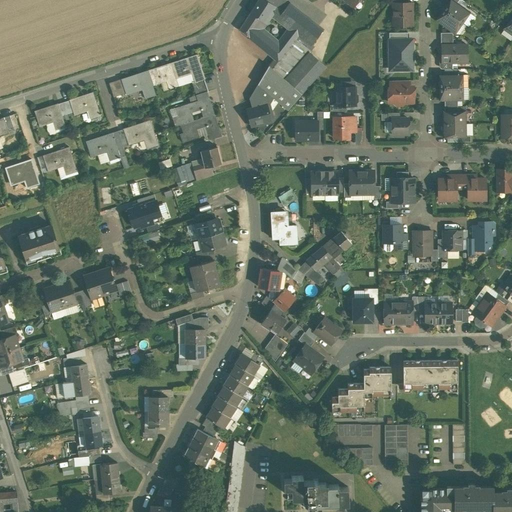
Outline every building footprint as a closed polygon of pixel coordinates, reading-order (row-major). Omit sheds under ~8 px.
[(266,0),(258,0),(250,13),(261,20),(265,22),(275,6),(270,3),(266,0)] [(289,3),(284,0),(271,0),(270,3),(275,6),(283,11),(289,3)] [(456,4),(451,0),(450,0),(451,0),(444,10),(462,23),(469,13),(456,4)] [(323,30),(289,3),(283,11),(277,18),(291,29),(299,35),(311,45),(312,45),(323,30)] [(412,25),(412,3),(408,3),(395,3),(393,3),(393,17),(395,17),(395,25),(412,25)] [(462,23),(444,10),(436,20),(454,33),(462,23)] [(261,20),(250,13),(246,19),(257,26),(261,20)] [(257,26),(246,19),(239,30),(249,38),(257,26)] [(279,44),(257,26),(249,38),(274,59),(275,58),(278,61),(286,50),(279,44)] [(291,29),(279,44),(286,50),(299,35),(291,29)] [(392,44),(408,43),(407,32),(389,33),(389,44),(392,44)] [(286,50),(278,61),(275,58),(274,59),(269,66),(286,81),(309,52),(314,46),(312,45),(311,45),(299,35),(286,50)] [(413,70),(412,43),(408,43),(392,44),(392,71),(413,70)] [(453,45),(442,45),(442,46),(442,63),(457,63),(457,60),(467,60),(467,45),(453,45)] [(309,52),(286,81),(301,94),(326,66),(309,52)] [(197,55),(171,63),(176,79),(192,74),(194,82),(195,83),(204,80),(205,79),(197,55)] [(171,63),(148,71),(153,86),(167,82),(169,90),(179,86),(176,79),(171,63)] [(286,81),(269,66),(258,85),(274,98),(287,110),(301,94),(286,81)] [(148,71),(122,79),(126,93),(127,95),(142,90),(145,99),(156,95),(153,86),(148,71)] [(444,75),(440,75),(440,88),(462,87),(462,75),(457,75),(444,75)] [(122,79),(109,84),(113,97),(126,93),(122,79)] [(204,80),(195,83),(194,82),(192,83),(194,89),(206,85),(204,80)] [(409,81),(391,81),(391,89),(390,89),(390,90),(388,92),(388,97),(390,99),(390,100),(393,103),(394,102),(397,105),(401,105),(404,103),(413,103),(413,87),(409,87),(409,81)] [(206,85),(194,89),(196,95),(207,91),(208,92),(206,85)] [(267,109),(266,105),(270,104),(274,98),(258,85),(249,98),(252,109),(247,110),(248,111),(245,112),(247,120),(250,119),(251,126),(270,121),(270,120),(268,112),(272,112),(271,108),(267,109)] [(355,88),(355,87),(336,88),(334,89),(334,95),(336,96),(336,105),(336,106),(346,105),(356,105),(355,105),(355,88)] [(462,100),(462,87),(440,88),(440,100),(444,100),(457,100),(462,100)] [(207,91),(196,95),(198,101),(209,97),(208,92),(207,91)] [(93,92),(70,100),(70,101),(74,112),(75,116),(88,111),(91,119),(101,116),(93,92)] [(198,101),(178,107),(181,115),(174,117),(177,126),(184,124),(194,120),(191,112),(201,109),(203,117),(215,114),(209,97),(198,101)] [(70,101),(64,103),(68,114),(74,112),(70,101)] [(64,103),(59,105),(62,116),(68,114),(64,103)] [(59,105),(59,104),(35,111),(40,127),(53,123),(56,130),(66,127),(62,116),(59,105)] [(444,112),(442,112),(443,124),(466,124),(465,112),(457,112),(444,112)] [(194,120),(184,124),(187,132),(180,134),(182,143),(199,137),(197,130),(206,127),(209,134),(220,131),(215,114),(203,117),(194,120)] [(511,115),(511,118),(502,118),(502,137),(511,137),(511,115)] [(10,116),(4,118),(8,129),(14,127),(10,116)] [(342,120),(334,120),(334,138),(343,138),(343,139),(349,139),(349,131),(348,117),(342,118),(342,120)] [(4,118),(0,119),(0,136),(9,133),(8,129),(4,118)] [(409,134),(408,119),(400,119),(392,119),(392,120),(392,134),(409,134)] [(150,121),(124,129),(128,141),(129,145),(144,140),(147,149),(158,146),(150,121)] [(317,122),(296,122),(296,140),(317,140),(317,130),(317,122)] [(466,136),(466,124),(443,124),(443,136),(457,136),(466,136)] [(124,129),(118,131),(122,143),(128,141),(124,129)] [(118,131),(112,133),(116,145),(122,143),(118,131)] [(220,131),(209,134),(211,140),(222,136),(220,131)] [(112,133),(86,142),(91,157),(106,152),(109,162),(120,158),(116,145),(112,133)] [(122,143),(116,145),(120,158),(126,156),(122,143)] [(69,147),(43,156),(47,167),(48,172),(64,167),(67,176),(77,172),(69,147)] [(217,147),(201,151),(205,167),(206,171),(212,169),(216,168),(215,165),(221,163),(217,147)] [(168,155),(158,158),(161,166),(170,163),(168,155)] [(43,156),(37,158),(41,169),(47,167),(43,156)] [(37,158),(31,159),(35,171),(41,169),(37,158)] [(31,159),(5,168),(10,184),(24,179),(27,189),(40,184),(35,171),(31,159)] [(205,167),(201,168),(203,179),(213,175),(212,169),(206,171),(205,167)] [(201,168),(194,169),(196,181),(203,179),(201,168)] [(511,174),(510,170),(497,170),(497,191),(504,191),(506,188),(511,180),(511,174)] [(361,171),(349,171),(350,184),(350,194),(362,194),(361,171)] [(374,186),(373,171),(361,171),(362,194),(373,194),(374,194),(374,186)] [(312,195),(325,195),(324,172),(316,172),(316,173),(311,173),(311,179),(312,194),(312,195)] [(324,172),(325,195),(338,194),(338,193),(338,178),(338,172),(332,172),(324,172)] [(462,189),(462,175),(452,175),(452,178),(456,178),(456,189),(462,189)] [(471,178),(471,175),(462,175),(462,189),(468,188),(468,178),(471,178)] [(396,178),(391,179),(391,191),(414,190),(414,178),(408,178),(396,178)] [(452,178),(452,179),(438,179),(438,198),(446,198),(446,200),(456,200),(456,189),(456,178),(452,178)] [(485,198),(485,179),(471,179),(471,178),(468,178),(468,188),(468,200),(478,200),(478,198),(485,198)] [(290,189),(280,196),(286,205),(296,199),(290,189)] [(414,190),(391,191),(391,202),(398,202),(414,202),(414,190)] [(137,200),(139,206),(156,201),(154,195),(137,200)] [(163,221),(156,201),(139,206),(128,210),(130,216),(129,216),(131,222),(132,222),(134,228),(145,225),(146,226),(157,222),(163,221)] [(212,211),(194,217),(196,224),(214,219),(212,211)] [(285,212),(271,212),(272,239),(279,238),(280,244),(297,243),(296,226),(286,226),(285,212)] [(196,224),(195,224),(199,239),(222,232),(219,220),(216,219),(214,219),(196,224)] [(157,222),(146,226),(148,232),(159,228),(157,222)] [(483,222),(483,226),(473,226),(473,239),(474,239),(474,250),(474,251),(484,250),(486,248),(486,242),(491,242),(491,235),(494,235),(494,229),(493,229),(493,222),(483,222)] [(35,231),(43,257),(50,255),(51,257),(61,254),(60,249),(59,249),(51,225),(40,229),(35,231)] [(401,234),(401,225),(383,225),(383,243),(393,243),(401,243),(401,234)] [(431,230),(413,231),(413,256),(419,256),(421,258),(424,258),(426,256),(431,256),(431,250),(431,230)] [(461,230),(443,230),(443,239),(443,250),(447,250),(461,250),(461,230)] [(43,257),(35,231),(29,232),(19,236),(26,260),(25,260),(27,265),(38,262),(37,259),(43,257)] [(341,231),(333,238),(344,250),(352,244),(341,231)] [(160,240),(157,232),(140,238),(142,245),(160,240)] [(222,232),(199,239),(202,251),(213,249),(225,245),(222,232)] [(447,250),(443,250),(443,239),(437,239),(437,250),(437,253),(437,257),(447,257),(447,250)] [(393,249),(393,243),(383,243),(383,249),(386,252),(390,252),(393,249)] [(323,247),(307,261),(312,267),(315,270),(316,270),(324,263),(331,256),(323,247)] [(213,249),(202,251),(195,253),(197,259),(214,254),(213,249)] [(331,256),(324,263),(334,274),(341,267),(340,267),(331,256)] [(297,271),(284,259),(281,258),(279,264),(284,266),(282,272),(279,271),(279,272),(282,273),(285,274),(292,279),(297,271)] [(197,259),(185,262),(187,268),(190,267),(198,264),(197,259)] [(198,264),(190,267),(194,279),(217,273),(213,261),(198,264)] [(307,261),(298,270),(304,274),(312,267),(307,261)] [(315,270),(312,267),(304,274),(318,285),(324,279),(316,270),(315,270)] [(341,267),(334,274),(337,277),(344,271),(342,269),(341,267)] [(109,268),(96,272),(104,295),(116,292),(109,268)] [(282,273),(279,272),(279,271),(262,268),(262,269),(261,269),(258,287),(275,290),(276,290),(282,290),(285,274),(282,273)] [(96,272),(84,276),(92,299),(104,295),(96,272)] [(217,273),(194,279),(197,291),(202,290),(220,285),(217,273)] [(69,281),(56,285),(64,308),(76,304),(73,294),(69,281)] [(127,281),(122,283),(125,294),(131,292),(127,281)] [(122,283),(116,284),(120,296),(125,294),(122,283)] [(64,308),(56,285),(44,289),(51,312),(64,308)] [(86,289),(80,291),(85,305),(86,309),(92,307),(86,289)] [(372,299),(372,305),(378,304),(378,300),(378,289),(364,289),(364,299),(372,299)] [(202,290),(197,291),(190,293),(192,299),(204,296),(202,290)] [(282,290),(276,290),(275,290),(274,298),(271,301),(282,312),(294,299),(285,291),(282,290)] [(80,291),(73,294),(76,304),(77,307),(85,305),(80,291)] [(495,299),(487,293),(480,303),(498,317),(505,307),(505,306),(495,299)] [(6,294),(0,296),(0,302),(2,303),(3,305),(9,303),(6,294)] [(509,302),(498,294),(495,299),(505,306),(509,302)] [(271,301),(266,296),(261,303),(267,308),(270,310),(271,310),(280,316),(282,312),(271,301)] [(372,305),(372,299),(364,299),(353,299),(354,321),(364,321),(364,322),(372,322),(372,305)] [(398,324),(398,302),(384,302),(384,312),(384,324),(398,324)] [(412,302),(398,302),(398,324),(412,324),(412,311),(412,302)] [(438,323),(438,303),(424,303),(424,311),(424,324),(438,323)] [(452,303),(438,303),(438,323),(452,323),(452,303)] [(484,327),(487,323),(491,326),(498,317),(480,303),(473,313),(477,316),(475,320),(475,324),(480,327),(484,327)] [(47,304),(41,306),(45,317),(50,315),(47,304)] [(280,316),(271,310),(270,310),(261,324),(270,330),(271,328),(277,332),(286,320),(280,316)] [(191,314),(175,319),(177,325),(185,323),(185,322),(193,319),(191,314)] [(193,319),(185,322),(185,323),(186,329),(204,329),(208,329),(208,317),(199,318),(193,319)] [(322,325),(318,326),(314,331),(314,332),(319,335),(331,345),(341,331),(326,320),(322,325)] [(286,329),(292,336),(300,328),(294,322),(286,329)] [(15,326),(0,331),(3,340),(15,336),(15,337),(18,336),(15,326)] [(314,331),(309,328),(305,333),(315,340),(319,335),(314,332),(314,331)] [(204,329),(186,329),(186,344),(204,343),(204,329)] [(314,342),(304,332),(298,340),(305,345),(306,345),(310,348),(314,342)] [(287,344),(275,335),(264,349),(275,362),(287,344)] [(3,340),(0,340),(0,353),(19,348),(15,337),(15,336),(3,340)] [(204,343),(186,344),(186,358),(197,358),(201,358),(204,358),(204,343)] [(310,348),(306,345),(305,345),(294,360),(305,369),(307,367),(312,371),(323,357),(310,348)] [(19,348),(0,353),(0,367),(1,367),(11,364),(23,361),(23,360),(19,348)] [(249,358),(242,353),(235,364),(236,364),(253,376),(260,365),(249,358)] [(263,360),(253,353),(249,358),(260,365),(263,360)] [(78,357),(63,359),(64,368),(71,367),(79,366),(78,357)] [(23,361),(11,364),(13,370),(31,364),(28,358),(23,360),(23,361)] [(457,360),(430,361),(430,389),(457,389),(457,360)] [(430,389),(430,361),(403,361),(403,389),(430,389)] [(13,370),(11,364),(1,367),(3,375),(9,373),(14,372),(13,370)] [(253,376),(236,364),(229,374),(230,375),(247,386),(254,376),(253,376)] [(79,366),(71,367),(73,381),(88,379),(86,365),(79,366)] [(390,367),(369,367),(369,369),(363,369),(364,383),(364,398),(372,398),(372,395),(391,395),(390,367)] [(24,368),(14,372),(9,373),(13,387),(28,382),(24,368)] [(247,386),(230,375),(223,385),(224,386),(241,397),(248,387),(247,386)] [(88,379),(73,381),(75,396),(87,394),(90,394),(88,379)] [(73,381),(63,383),(65,397),(75,396),(73,381)] [(364,398),(364,383),(348,384),(348,389),(338,389),(338,397),(332,397),(332,412),(364,412),(364,398)] [(224,386),(218,396),(235,407),(242,397),(241,397),(224,386)] [(218,396),(212,406),(212,407),(230,418),(236,408),(235,407),(218,396)] [(167,411),(167,397),(159,397),(149,397),(149,411),(167,411)] [(88,399),(76,401),(77,408),(89,406),(88,399)] [(76,401),(58,404),(59,410),(71,408),(77,408),(76,401)] [(230,418),(212,407),(206,417),(217,425),(224,429),(231,419),(230,418)] [(167,426),(167,411),(149,411),(150,426),(156,426),(167,426)] [(98,416),(83,418),(83,419),(85,433),(100,431),(98,417),(99,417),(98,416)] [(217,425),(207,418),(202,425),(205,427),(213,431),(217,425)] [(464,464),(464,424),(452,425),(453,465),(464,464)] [(361,425),(360,425),(332,425),(332,437),(361,436),(361,425)] [(372,425),(361,425),(361,436),(361,437),(372,437),(372,425)] [(213,431),(205,427),(203,432),(213,438),(216,432),(213,431)] [(203,432),(198,429),(193,439),(214,450),(219,440),(213,438),(203,432)] [(100,431),(85,433),(87,447),(87,448),(102,446),(102,445),(100,431)] [(214,450),(193,439),(188,448),(210,458),(214,450)] [(237,511),(246,447),(234,441),(224,511),(237,511)] [(210,458),(188,448),(184,456),(203,466),(205,467),(210,458)] [(361,460),(361,448),(349,448),(349,460),(361,460)] [(373,465),(372,448),(361,448),(361,465),(373,465)] [(117,463),(101,465),(102,465),(103,479),(118,477),(117,464),(117,463)] [(185,493),(181,495),(179,498),(174,509),(175,509),(185,510),(200,469),(202,469),(203,466),(196,463),(185,493)] [(63,465),(63,474),(73,473),(73,465),(63,465)] [(101,465),(93,465),(94,480),(103,479),(102,465),(101,465)] [(327,483),(318,483),(318,480),(303,481),(303,476),(291,477),(291,479),(284,479),(284,488),(292,488),(292,498),(302,497),(302,500),(308,499),(308,509),(316,509),(316,504),(338,503),(338,506),(344,506),(344,503),(348,503),(348,487),(339,487),(338,485),(327,485),(327,483)] [(118,477),(103,479),(104,493),(104,494),(107,494),(120,492),(118,477)] [(176,480),(164,478),(163,486),(172,488),(175,489),(176,480)] [(103,479),(94,480),(96,495),(104,494),(104,493),(103,479)] [(493,491),(493,486),(479,487),(479,486),(474,486),(474,484),(468,484),(468,486),(462,486),(462,487),(454,487),(454,509),(454,511),(465,510),(465,511),(483,511),(483,510),(492,510),(493,510),(493,491)] [(163,486),(161,486),(156,495),(171,497),(172,488),(163,486)] [(446,489),(430,489),(430,490),(422,490),(422,498),(421,498),(420,511),(437,511),(438,510),(442,506),(445,506),(445,507),(449,507),(449,509),(454,509),(454,487),(446,487),(446,489)] [(511,511),(511,488),(506,489),(506,491),(501,491),(493,491),(493,510),(492,510),(492,511),(511,511)] [(11,492),(0,493),(0,502),(5,502),(5,503),(12,502),(11,492)]
